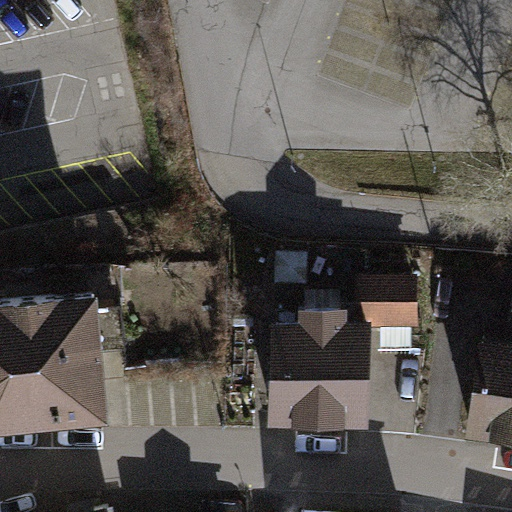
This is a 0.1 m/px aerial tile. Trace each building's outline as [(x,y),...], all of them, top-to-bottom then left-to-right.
[(511,258),(509,258),(499,322),(511,323),(511,258)] [(348,267),(350,306),(372,305),(373,318),(413,317),(411,265),(348,267)] [(89,286),(0,295),(0,417),(101,410),(89,286)] [(297,314),(271,314),(271,417),(367,417),(366,313),(343,313),(343,300),(297,300),(297,314)] [(511,336),(498,335),(476,333),(463,426),(511,432),(511,336)]
